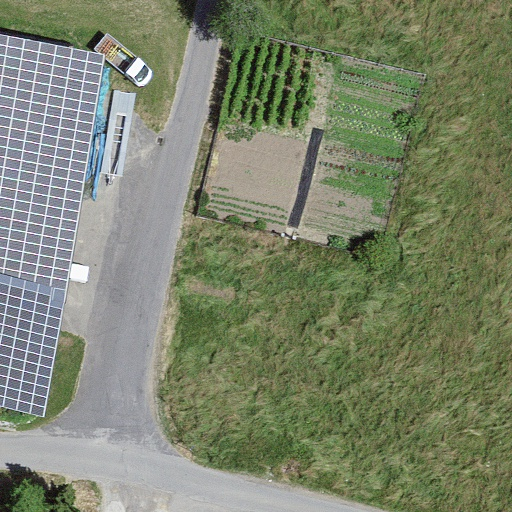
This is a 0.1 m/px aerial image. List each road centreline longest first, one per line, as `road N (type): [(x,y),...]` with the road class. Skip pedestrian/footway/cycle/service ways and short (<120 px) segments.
road 1 (unclassified): [(218,0),(126,475)]
road 2 (unclassified): [(126,475),(511,498)]
road 3 (unclassified): [(126,475),(0,477)]
